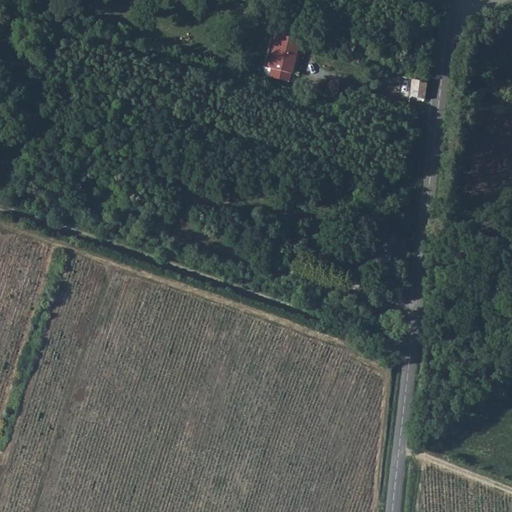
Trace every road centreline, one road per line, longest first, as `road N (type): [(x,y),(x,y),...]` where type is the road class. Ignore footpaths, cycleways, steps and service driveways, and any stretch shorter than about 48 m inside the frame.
road 1 (tertiary): [(449,12),(392,511)]
road 2 (track): [(399,448),(511,492)]
